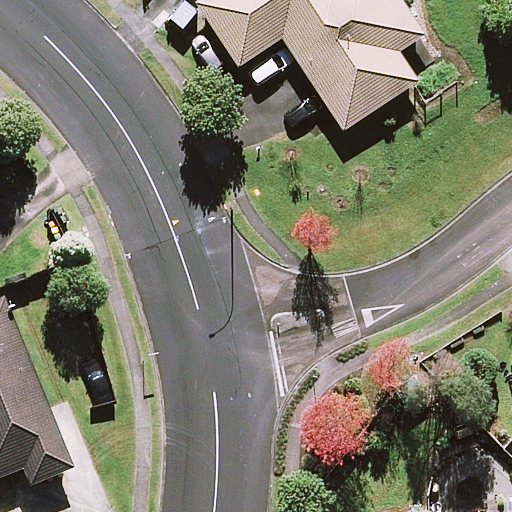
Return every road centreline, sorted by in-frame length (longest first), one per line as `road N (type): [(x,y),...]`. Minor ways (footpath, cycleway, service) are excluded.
road 1 (tertiary): [(17,0),(66,48),(128,130),(181,258),(208,364)]
road 2 (residential): [(511,214),(391,290),(208,364)]
road 3 (tertiary): [(208,364),(211,511)]
